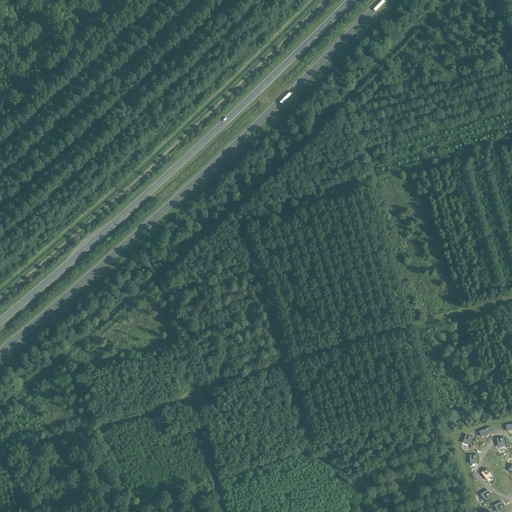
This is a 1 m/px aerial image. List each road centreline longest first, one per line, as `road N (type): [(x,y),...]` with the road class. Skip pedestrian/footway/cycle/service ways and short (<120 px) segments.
road 1 (trunk): [(0,351),(170,204),(382,0)]
road 2 (trunk): [(350,0),(155,187),(0,321)]
road 3 (track): [(225,511),(201,409),(212,385),(511,297)]
